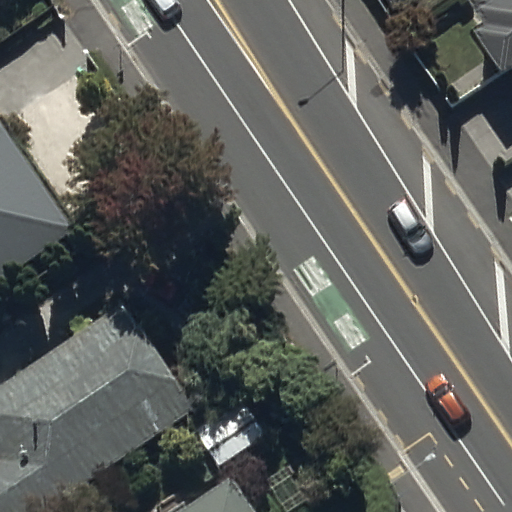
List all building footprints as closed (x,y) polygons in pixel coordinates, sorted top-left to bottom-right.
[(511,0),(470,0),(467,2),(489,35),(476,44),(505,87),(511,81),(511,0)] [(86,91),(58,109),(103,179),(131,161),(86,91)] [(0,289),(77,238),(4,129),(0,131),(0,289)] [(0,463),(1,465),(0,465),(0,511),(64,511),(201,421),(124,313),(0,400),(0,463)] [(250,511),(233,487),(195,511),(250,511)]
